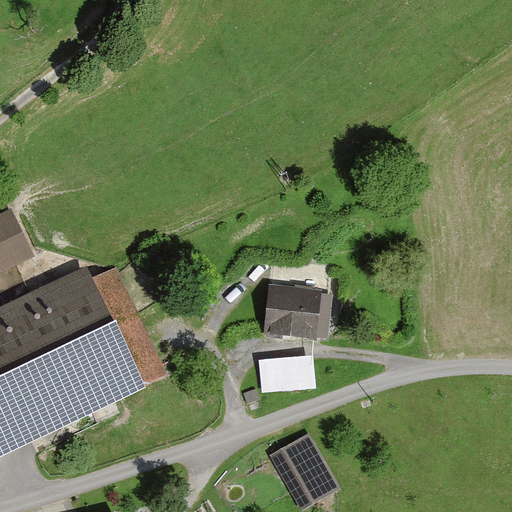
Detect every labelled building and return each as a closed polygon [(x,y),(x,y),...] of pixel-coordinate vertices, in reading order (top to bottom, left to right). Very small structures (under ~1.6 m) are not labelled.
[(0,276),(31,262),(9,215),(0,219),(0,276)] [(0,311),(0,460),(168,379),(115,272),(92,283),(85,270),(0,311)] [(314,342),(319,296),(270,291),(265,337),(314,342)] [(261,397),(316,394),(315,361),(259,364),(261,397)] [(306,511),(340,493),(308,437),(270,458),(300,511),(306,511)]
